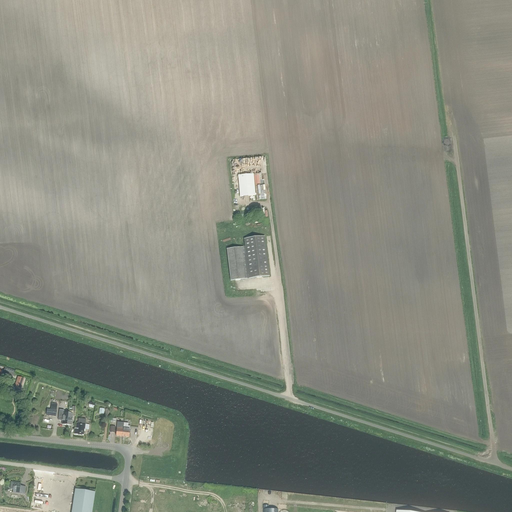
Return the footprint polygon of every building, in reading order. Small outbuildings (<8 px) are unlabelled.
[(240,197),(255,195),(253,175),(238,176),(240,197)] [(230,281),(269,276),(264,237),(244,239),(245,247),(226,249),(230,281)] [(13,376),(15,371),(5,367),(3,373),(13,376)] [(20,389),(23,379),(17,377),(14,387),(20,389)] [(59,410),(58,421),(62,421),(62,425),(67,426),(68,414),(63,413),(64,411),(59,410)] [(75,429),(74,435),(83,436),(84,430),(85,430),(86,424),(85,424),(86,420),(79,419),(78,423),(77,423),(76,429),(75,429)] [(117,428),(116,436),(122,437),(123,429),(124,423),(117,422),(117,428)] [(13,493),(25,495),(26,487),(20,486),(21,483),(11,482),(10,490),(13,490),(13,493)] [(71,511),(91,511),(95,493),(75,490),(71,511)]
